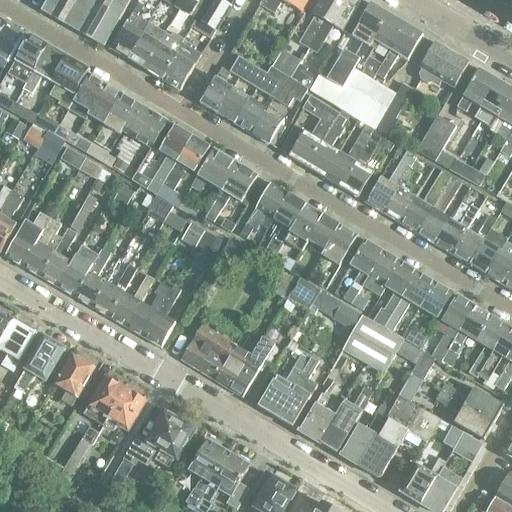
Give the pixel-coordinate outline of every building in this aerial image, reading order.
[(105,48),(105,46),(131,0),(48,0),(41,12),(42,13),(105,48)] [(196,21),(216,32),(231,6),(220,0),(178,0),(174,7),(196,20),(196,21)] [(262,0),(259,6),(274,15),(282,1),(302,13),(310,0),(262,0)] [(308,49),(337,0),(313,0),(307,11),(315,16),(299,44),(308,49)] [(337,0),(308,49),(318,55),(334,27),(342,32),(360,0),(337,0)] [(312,92),(311,94),(343,111),(375,131),(386,113),(385,113),(396,95),(373,81),(361,74),(365,67),(362,66),(364,63),(365,63),(369,57),(370,57),(374,50),(373,50),(375,47),(372,46),(390,15),(372,4),(352,37),(363,44),(356,57),(345,51),(337,65),(329,60),(311,91),(312,92)] [(125,27),(111,50),(129,61),(146,34),(144,33),(149,23),(133,14),(125,27)] [(407,25),(390,15),(372,46),(375,47),(373,50),(374,50),(375,51),(379,45),(390,52),(391,52),(407,25)] [(0,19),(0,37),(8,24),(0,19)] [(216,32),(196,21),(191,28),(211,40),(216,32)] [(160,29),(157,27),(149,23),(144,33),(146,34),(129,61),(146,71),(162,45),(160,43),(166,33),(160,29)] [(8,64),(25,35),(8,24),(0,37),(0,67),(4,70),(8,63),(8,64)] [(390,52),(382,64),(383,65),(377,76),(384,80),(399,56),(408,62),(424,35),(407,25),(391,52),(390,52)] [(172,37),(166,33),(160,43),(162,45),(146,71),(163,81),(179,55),(178,53),(183,44),(183,43),(185,40),(174,33),(172,37)] [(30,35),(15,62),(8,75),(26,85),(28,86),(50,46),(30,35)] [(420,81),(421,81),(427,85),(434,83),(434,82),(440,86),(442,82),(455,90),(471,63),(436,42),(420,69),(421,70),(419,74),(420,81)] [(202,55),(183,44),(178,53),(179,55),(163,81),(180,92),(196,66),(202,55)] [(53,84),(68,57),(50,46),(28,86),(26,85),(23,90),(32,95),(42,78),(53,84)] [(67,110),(91,69),(68,57),(53,84),(66,92),(59,105),(67,110)] [(239,57),(238,58),(230,72),(276,100),(289,78),(284,75),(271,67),(267,74),(239,57)] [(377,76),(383,65),(382,64),(370,57),(369,57),(365,63),(364,63),(362,66),(365,67),(361,74),(373,81),(377,76)] [(284,75),(289,78),(290,79),(299,64),(293,60),(284,75)] [(290,79),(296,82),(299,84),(308,70),(299,64),(290,79)] [(227,79),(231,73),(222,68),(218,74),(227,79)] [(457,108),(458,108),(466,113),(472,103),(480,108),(496,80),(480,70),(457,108)] [(89,116),(107,84),(90,74),(69,111),(86,121),(89,116)] [(234,89),(216,78),(200,104),(218,114),(234,89)] [(289,78),(276,100),(289,108),(294,99),(301,103),(309,90),(299,84),(296,82),(290,79),(289,78)] [(481,108),(475,118),(491,128),(511,93),(511,89),(496,80),(480,108),(481,108)] [(107,84),(89,116),(105,126),(123,94),(107,84)] [(397,120),(411,95),(414,90),(402,84),(396,95),(385,113),(386,113),(392,117),(397,120)] [(234,89),(218,114),(235,125),(251,99),(234,89)] [(452,90),(444,108),(454,112),(462,94),(452,90)] [(511,127),(511,93),(491,128),(489,131),(497,136),(505,123),(511,127)] [(0,94),(0,106),(12,113),(17,104),(0,94)] [(140,104),(123,94),(105,126),(121,135),(123,132),(140,104)] [(289,158),(308,169),(340,116),(343,111),(311,94),(303,109),(321,120),(312,135),(305,131),(305,132),(294,126),(279,152),(289,158)] [(251,99),(235,125),(252,135),(267,109),(251,99)] [(17,104),(12,113),(34,126),(39,117),(17,104)] [(152,148),(153,149),(169,123),(168,122),(169,122),(140,104),(123,132),(151,149),(152,148)] [(267,109),(252,135),(269,145),(275,136),(279,139),(286,128),(282,125),(285,120),(267,109)] [(0,131),(9,116),(0,110),(0,131)] [(340,116),(308,169),(325,179),(341,152),(332,147),(338,138),(339,139),(345,129),(342,128),(346,121),(340,116)] [(438,116),(417,152),(450,172),(457,160),(442,152),(457,127),(438,116)] [(53,137),(59,127),(39,117),(34,126),(47,133),(48,134),(53,137)] [(19,141),(27,127),(14,120),(6,134),(19,141)] [(138,172),(135,175),(131,181),(140,186),(157,197),(193,136),(175,126),(169,123),(153,149),(167,157),(152,181),(144,176),(138,172)] [(59,127),(53,137),(65,144),(66,142),(72,146),(77,136),(60,126),(59,127)] [(23,142),(38,151),(39,151),(41,147),(48,134),(47,133),(46,135),(32,127),(23,142)] [(341,152),(325,179),(342,189),(375,134),(365,128),(348,156),(341,152)] [(511,133),(500,153),(510,159),(511,155),(511,133)] [(58,156),(65,144),(53,137),(48,134),(41,147),(58,156)] [(358,199),(375,173),(366,168),(378,147),(390,154),(394,145),(383,139),(375,134),(342,189),(358,199)] [(88,156),(94,146),(77,136),(72,146),(75,147),(88,156)] [(211,147),(193,136),(157,197),(174,207),(178,209),(185,198),(174,192),(188,170),(195,174),(211,147)] [(94,146),(88,156),(100,162),(105,152),(94,146)] [(381,178),(366,203),(384,214),(411,169),(410,169),(412,165),(417,158),(399,147),(395,154),(403,159),(389,183),(381,178)] [(61,160),(79,171),(87,159),(67,148),(61,160)] [(214,149),(213,150),(197,178),(222,192),(223,193),(240,164),(214,149)] [(111,169),(116,160),(117,159),(105,152),(100,162),(111,169)] [(97,181),(103,169),(87,159),(79,171),(97,181)] [(450,172),(464,180),(471,168),(457,160),(450,172)] [(242,204),(247,207),(247,208),(251,202),(245,198),(259,175),(240,164),(223,193),(222,192),(208,219),(214,223),(222,210),(223,211),(231,197),(242,204)] [(464,180),(477,187),(484,176),(471,168),(464,180)] [(416,185),(422,176),(411,169),(384,214),(401,224),(416,199),(417,200),(423,189),(416,185)] [(423,204),(417,200),(416,199),(401,224),(418,235),(452,178),(443,171),(423,204)] [(418,235),(435,245),(451,220),(443,216),(463,184),(452,178),(418,235)] [(274,220),(289,194),(271,183),(256,209),(251,217),(247,224),(246,224),(239,236),(252,243),(260,230),(258,230),(267,216),(274,220)] [(113,201),(126,208),(135,193),(123,186),(113,201)] [(140,186),(134,197),(151,208),(157,197),(140,186)] [(0,217),(6,207),(14,193),(4,187),(0,194),(0,217)] [(0,254),(1,255),(18,225),(10,221),(15,212),(18,211),(25,199),(14,193),(6,207),(0,217),(0,254)] [(276,258),(285,242),(286,240),(291,230),(307,205),(289,194),(274,220),(283,225),(277,236),(275,235),(265,252),(276,258)] [(79,233),(97,201),(88,196),(70,228),(79,233)] [(151,208),(168,218),(171,213),(174,207),(157,197),(151,208)] [(178,209),(194,219),(201,208),(185,198),(178,209)] [(499,214),(511,222),(511,207),(506,204),(499,214)] [(286,240),(285,242),(294,247),(302,252),(309,241),(308,241),(324,215),(307,205),(291,230),(286,240)] [(471,206),(466,215),(460,225),(451,220),(435,245),(453,255),(468,230),(474,220),(479,211),(471,206)] [(20,232),(5,257),(24,268),(51,220),(40,213),(33,226),(26,222),(20,232)] [(187,222),(171,213),(168,218),(165,223),(181,233),(187,222)] [(341,225),(324,215),(308,241),(309,241),(317,246),(314,251),(322,256),(341,225)] [(468,230),(453,255),(470,266),(484,241),(485,241),(491,232),(496,222),(488,217),(477,236),(468,230)] [(51,220),(24,268),(41,278),(55,252),(62,240),(56,237),(62,226),(51,220)] [(231,234),(235,226),(225,220),(220,228),(231,234)] [(195,250),(199,243),(204,232),(192,225),(182,242),(195,250)] [(343,262),(359,236),(341,225),(322,256),(322,257),(340,267),(343,262)] [(41,278),(58,288),(73,262),(64,257),(77,235),(68,229),(62,240),(55,252),(41,278)] [(197,248),(215,257),(221,241),(205,232),(197,248)] [(484,241),(470,266),(487,276),(507,242),(506,242),(507,241),(491,232),(485,241),(484,241)] [(367,241),(351,267),(360,272),(343,299),(353,305),(359,295),(363,287),(385,252),(367,241)] [(270,290),(283,269),(281,267),(279,270),(230,242),(220,260),(270,290)] [(504,286),(511,272),(511,245),(507,242),(487,276),(504,286)] [(82,246),(77,254),(73,262),(58,288),(75,298),(99,256),(82,246)] [(102,250),(99,256),(75,298),(92,308),(107,283),(98,277),(111,256),(102,250)] [(380,298),(386,288),(401,262),(385,252),(363,287),(380,298)] [(286,258),(282,265),(281,267),(283,269),(290,273),(295,264),(286,258)] [(381,309),(380,310),(373,322),(385,329),(419,272),(401,262),(386,288),(395,293),(384,310),(381,309)] [(295,264),(290,273),(300,279),(306,270),(295,264)] [(110,318),(125,293),(138,270),(129,265),(116,288),(107,283),(92,308),(110,318)] [(283,269),(270,290),(271,290),(270,292),(286,301),(300,279),(290,273),(283,269)] [(421,308),(436,283),(419,272),(385,329),(393,333),(411,303),(421,308)] [(125,293),(110,318),(128,329),(142,303),(155,281),(147,276),(134,298),(125,293)] [(316,305),(323,293),(300,279),(286,301),(296,306),(309,313),(314,304),(316,305)] [(436,283),(421,308),(438,319),(454,293),(436,283)] [(161,284),(155,295),(157,296),(150,308),(142,303),(128,329),(144,338),(172,291),(171,290),(161,284)] [(161,349),(176,323),(167,317),(182,291),(174,286),(171,290),(172,291),(144,338),(161,349)] [(344,305),(328,295),(323,293),(316,305),(337,317),(344,305)] [(363,311),(368,303),(369,301),(359,295),(353,305),(363,311)] [(441,363),(445,357),(449,351),(475,306),(458,296),(443,322),(450,327),(431,357),(436,360),(441,363)] [(363,316),(344,305),(337,317),(356,328),(363,316)] [(477,343),(492,317),(475,306),(449,351),(459,357),(466,346),(463,345),(467,337),(477,343)] [(0,345),(16,320),(0,310),(0,345)] [(342,352),(343,352),(384,376),(397,353),(398,353),(404,341),(405,340),(393,333),(385,329),(373,322),(363,316),(356,328),(342,352)] [(492,317),(477,343),(485,348),(469,374),(478,380),(479,378),(509,327),(492,317)] [(16,320),(0,345),(0,350),(8,356),(2,366),(13,372),(37,332),(16,320)] [(214,381),(236,346),(203,326),(182,361),(214,381)] [(511,328),(509,327),(479,378),(485,381),(484,384),(494,390),(496,387),(496,388),(501,379),(500,378),(493,374),(503,358),(509,362),(511,363),(511,361),(511,328)] [(411,330),(405,341),(422,351),(428,340),(411,330)] [(14,389),(25,395),(36,377),(46,383),(64,352),(66,353),(67,351),(43,336),(41,339),(43,340),(25,370),(14,389)] [(236,346),(214,381),(231,391),(249,361),(245,359),(248,354),(252,356),(259,344),(248,338),(241,350),(236,346)] [(249,361),(231,391),(244,399),(276,346),(263,338),(259,344),(252,356),(248,354),(245,359),(249,361)] [(398,353),(411,361),(417,364),(424,353),(404,341),(398,353)] [(411,375),(423,382),(436,360),(431,357),(424,353),(417,364),(411,375)] [(92,368),(86,365),(84,358),(77,354),(73,355),(72,355),(54,385),(66,392),(61,401),(70,406),(92,368)] [(277,375),(258,407),(276,417),(310,360),(302,355),(286,381),(277,375)] [(276,417),(294,428),(319,385),(309,380),(318,365),(310,360),(276,417)] [(511,361),(511,363),(509,362),(500,378),(501,379),(496,388),(504,392),(511,379),(511,361)] [(403,398),(411,403),(423,382),(411,375),(399,396),(403,398)] [(88,408),(84,416),(104,428),(126,391),(117,385),(119,382),(110,376),(108,379),(105,377),(87,407),(88,408)] [(441,392),(495,423),(505,406),(475,389),(469,398),(445,384),(441,392)] [(134,395),(126,391),(104,428),(114,433),(118,426),(129,432),(146,402),(143,401),(146,397),(136,391),(134,395)] [(337,416),(319,444),(322,446),(338,455),(355,427),(354,427),(372,397),(363,392),(345,421),(337,416)] [(495,423),(441,392),(436,401),(460,415),(454,424),(484,441),(495,423)] [(299,429),(298,431),(319,444),(337,416),(343,406),(322,394),(300,430),(299,429)] [(409,433),(427,443),(441,420),(420,408),(408,401),(398,398),(391,410),(393,412),(388,419),(409,433)] [(393,412),(391,410),(382,405),(376,416),(368,430),(359,425),(342,454),(341,453),(340,456),(359,467),(377,437),(386,423),(388,420),(388,419),(393,412)] [(137,437),(117,472),(127,478),(134,466),(138,460),(148,466),(152,458),(156,460),(169,468),(172,461),(174,462),(193,428),(166,412),(148,443),(137,437)] [(377,437),(359,467),(378,478),(382,477),(409,433),(388,419),(388,420),(377,437)] [(0,420),(0,441),(9,426),(0,420)] [(42,467),(37,475),(55,486),(59,478),(70,485),(100,434),(90,428),(64,469),(47,458),(42,467)] [(442,445),(454,451),(458,444),(457,444),(462,434),(452,428),(442,445)] [(458,444),(454,451),(452,454),(471,465),(483,446),(462,434),(457,444),(458,444)] [(202,498),(228,454),(207,441),(189,472),(202,480),(197,489),(195,488),(186,503),(196,509),(202,498)] [(228,454),(196,509),(201,511),(207,511),(213,502),(211,501),(218,490),(231,498),(227,505),(236,511),(249,490),(239,484),(251,464),(239,458),(238,460),(228,454)] [(401,490),(400,491),(400,492),(422,506),(444,469),(446,464),(439,460),(431,473),(418,465),(402,491),(401,490)] [(33,481),(37,475),(42,467),(32,461),(23,475),(33,481)] [(445,511),(459,489),(458,489),(463,480),(444,469),(422,506),(432,511),(445,511)] [(511,474),(510,474),(496,498),(511,507),(511,474)] [(283,511),(296,491),(287,485),(288,483),(277,477),(275,477),(256,510),(260,511),(283,511)] [(86,511),(52,491),(39,511),(86,511)] [(511,511),(511,507),(496,498),(487,511),(511,511)]
